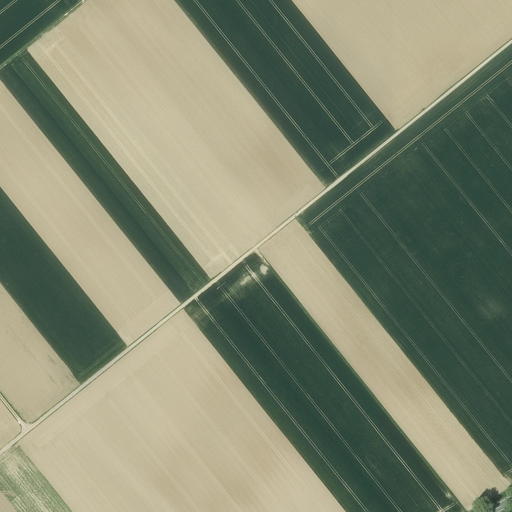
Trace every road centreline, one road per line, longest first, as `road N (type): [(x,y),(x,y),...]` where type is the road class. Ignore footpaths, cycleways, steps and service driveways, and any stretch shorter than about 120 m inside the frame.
road 1 (track): [(511,41),(0,452)]
road 2 (track): [(254,249),(465,511)]
